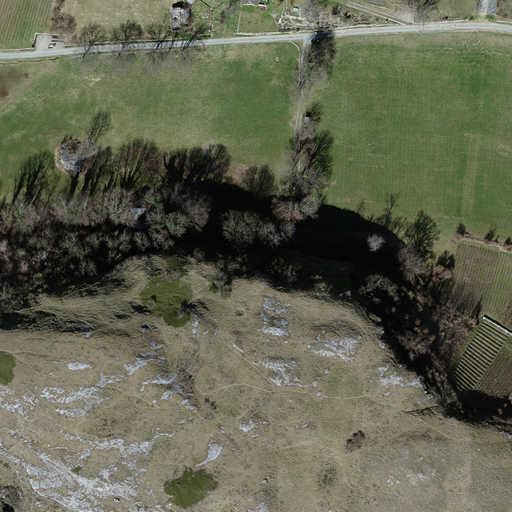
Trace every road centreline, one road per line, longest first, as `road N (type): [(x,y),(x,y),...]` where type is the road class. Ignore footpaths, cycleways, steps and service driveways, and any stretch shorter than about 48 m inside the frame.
road 1 (track): [(511,29),(378,30),(0,56)]
road 2 (track): [(303,36),(284,231)]
